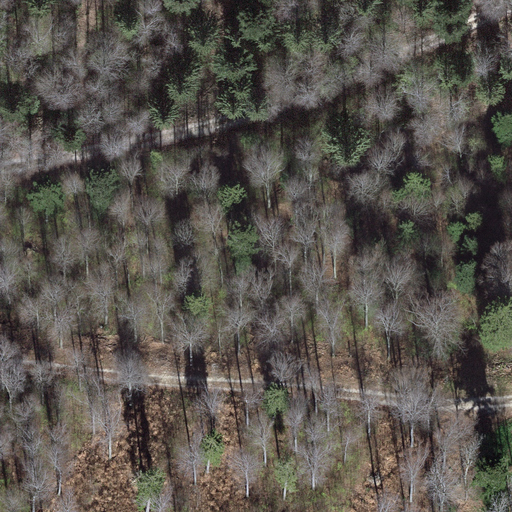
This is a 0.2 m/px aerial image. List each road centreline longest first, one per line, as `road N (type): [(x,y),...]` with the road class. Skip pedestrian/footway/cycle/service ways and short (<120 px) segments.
road 1 (track): [(0,166),(178,131),(287,98),(511,6)]
road 2 (track): [(511,399),(433,400),(0,360)]
